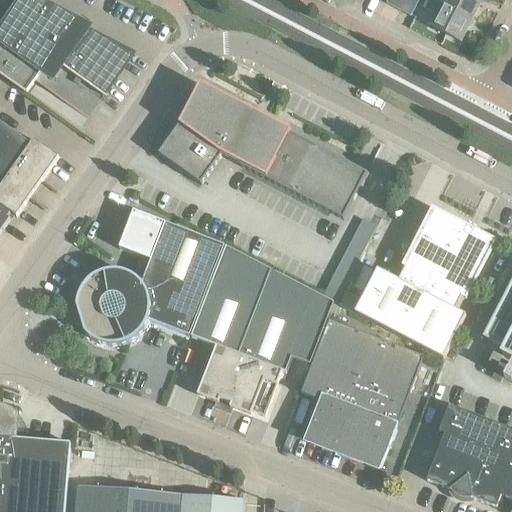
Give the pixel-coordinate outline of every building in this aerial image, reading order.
[(20,0),(0,28),(0,77),(26,96),(26,94),(41,74),(54,83),(65,67),(104,97),(133,56),(88,32),(89,31),(92,25),(42,0),(20,0)] [(399,11),(404,0),(389,0),(387,5),(399,11)] [(404,0),(399,11),(411,17),(419,0),(404,0)] [(447,0),(444,6),(472,21),(482,0),(447,0)] [(472,21),(444,6),(432,29),(460,44),(472,21)] [(353,168),(205,92),(159,157),(201,187),(221,159),(343,222),(359,191),(360,192),(368,175),(353,167),(353,168)] [(0,165),(37,192),(59,160),(34,143),(31,147),(0,124),(0,165)] [(0,165),(0,236),(10,222),(8,220),(11,216),(17,220),(37,192),(0,165)] [(76,308),(76,317),(78,326),(84,334),(92,341),(100,346),(110,348),(120,348),(129,345),(138,340),(144,333),(149,324),(191,340),(225,249),(166,226),(134,214),(120,252),(152,264),(146,279),(145,279),(136,280),(127,276),(117,274),(107,274),(98,277),(90,283),(83,290),(79,299),(76,308)] [(356,316),(406,342),(444,362),(467,318),(457,313),(492,245),(435,216),(400,284),(378,273),(356,316)] [(366,236),(359,249),(373,256),(379,243),(366,236)] [(273,274),(227,250),(193,341),(218,351),(240,359),(273,274)] [(338,307),(273,274),(240,359),(284,376),(289,377),(294,362),(313,370),(331,325),(338,307)] [(511,288),(485,340),(505,351),(502,357),(511,361),(511,288)] [(313,370),(302,397),(321,404),(306,442),(344,457),(343,459),(350,462),(351,460),(382,472),(383,470),(424,361),(331,325),(313,370)] [(284,376),(240,359),(218,351),(201,395),(220,402),(217,411),(232,417),(235,408),(267,420),(284,376)] [(441,433),(446,435),(427,484),(452,493),(456,498),(457,497),(466,501),(466,502),(472,501),(497,511),(502,498),(511,502),(511,431),(451,408),(441,433)] [(0,511),(65,511),(71,448),(14,442),(16,421),(15,420),(9,417),(5,415),(1,415),(0,414),(0,511)]
